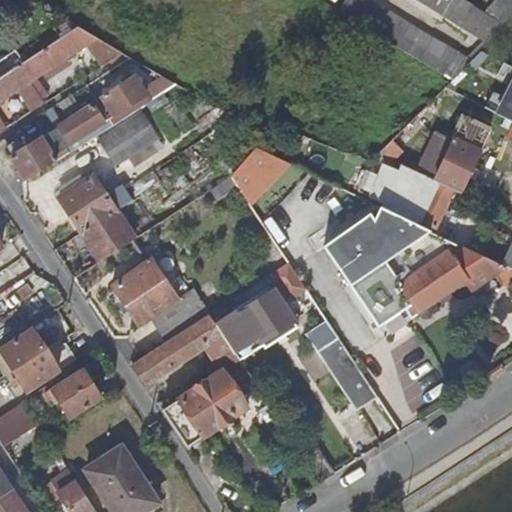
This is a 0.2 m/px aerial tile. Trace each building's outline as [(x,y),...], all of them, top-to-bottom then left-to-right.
[(43,7),(30,0),(25,0),(21,7),(38,16),(43,7)] [(454,81),(466,70),(449,59),(454,52),(370,0),(350,0),(343,12),(454,81)] [(511,23),(511,9),(502,0),(500,0),(488,13),(510,26),(511,23)] [(511,0),(502,0),(511,9),(511,0)] [(57,35),(63,38),(77,28),(65,20),(57,35)] [(31,83),(95,39),(77,28),(63,38),(20,66),(31,83)] [(95,48),(105,64),(120,54),(102,43),(95,48)] [(20,66),(7,75),(0,79),(0,103),(31,83),(20,66)] [(176,85),(154,74),(150,82),(166,92),(176,85)] [(112,127),(148,103),(131,77),(101,98),(114,117),(108,121),(112,127)] [(27,94),(37,110),(45,104),(34,88),(27,94)] [(77,106),(64,115),(69,122),(59,129),(70,145),(102,123),(92,107),(83,113),(77,106)] [(427,108),(393,143),(402,152),(436,118),(427,108)] [(143,114),(101,142),(118,167),(160,138),(143,114)] [(456,192),(462,195),(495,128),(465,115),(453,138),(438,131),(417,173),(456,192)] [(7,152),(27,182),(58,162),(43,140),(28,150),(23,142),(16,141),(7,147),(7,152)] [(243,195),(282,159),(258,148),(232,177),(243,195)] [(361,194),(371,199),(389,165),(377,163),(361,194)] [(389,165),(371,199),(386,205),(397,210),(415,172),(405,167),(389,165)] [(397,210),(421,221),(437,229),(456,192),(417,173),(415,172),(397,210)] [(84,235),(118,213),(95,179),(61,201),(84,235)] [(397,210),(386,205),(383,210),(395,215),(397,210)] [(383,210),(380,208),(327,241),(370,310),(391,297),(388,292),(398,285),(402,290),(396,294),(411,320),(467,283),(472,292),(505,270),(418,227),(395,215),(383,210)] [(397,210),(395,215),(418,227),(421,221),(397,210)] [(136,240),(118,213),(84,235),(102,262),(136,240)] [(153,320),(180,303),(153,263),(114,288),(141,329),(153,320)] [(289,264),(273,274),(291,300),(306,290),(289,264)] [(215,326),(237,359),(293,322),(274,292),(241,314),(238,311),(215,326)] [(194,294),(180,303),(153,320),(169,343),(209,317),(194,294)] [(207,349),(223,373),(239,362),(237,359),(215,326),(209,317),(169,343),(132,367),(146,389),(207,349)] [(41,326),(9,345),(35,385),(66,365),(41,326)] [(357,412),(377,398),(339,340),(319,354),(357,412)] [(223,373),(249,410),(265,400),(239,362),(223,373)] [(99,399),(81,372),(47,394),(64,422),(99,399)] [(188,452),(249,410),(223,373),(162,413),(188,452)] [(317,446),(302,456),(320,483),(336,474),(317,446)] [(121,448),(84,470),(111,511),(144,511),(158,504),(121,448)] [(28,511),(0,467),(0,511),(28,511)] [(70,511),(95,511),(68,472),(51,483),(70,511)]
